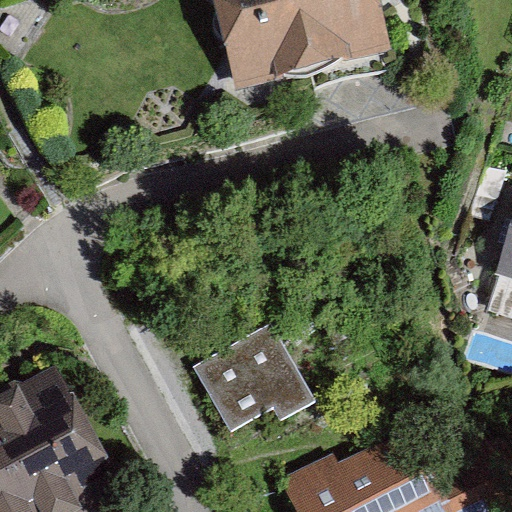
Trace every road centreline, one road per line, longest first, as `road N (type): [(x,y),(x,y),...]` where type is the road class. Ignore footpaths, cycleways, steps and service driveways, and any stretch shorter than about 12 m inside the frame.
road 1 (residential): [(52,253),(107,213),(435,126)]
road 2 (residential): [(196,511),(111,346),(52,253)]
